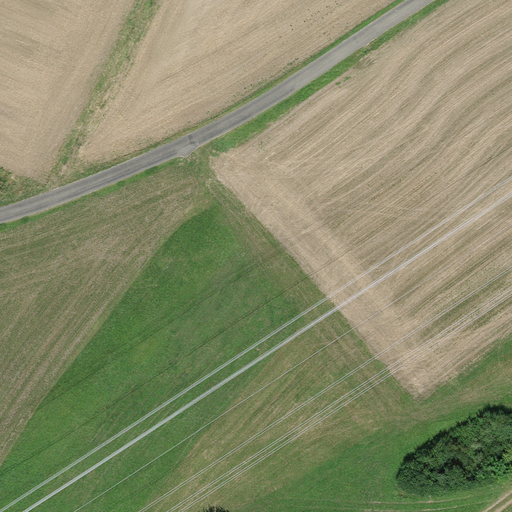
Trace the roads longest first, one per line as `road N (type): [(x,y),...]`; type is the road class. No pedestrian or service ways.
road 1 (track): [(0,215),(221,124),(421,0)]
road 2 (track): [(67,191),(150,0)]
